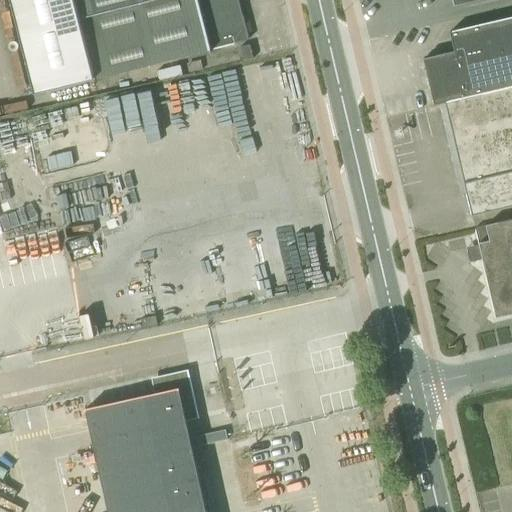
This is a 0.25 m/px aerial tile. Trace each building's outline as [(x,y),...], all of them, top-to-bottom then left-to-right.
[(249,40),(238,0),(72,0),(93,79),(249,40)] [(434,107),(446,104),(511,88),(511,20),(450,35),(454,53),(423,60),(434,107)] [(244,62),(253,59),(250,45),(240,48),(244,62)] [(511,88),(446,104),(472,216),(511,207),(511,88)] [(511,219),(495,223),(475,228),(496,319),(511,314),(511,219)] [(88,411),(110,511),(204,511),(184,421),(198,418),(190,382),(191,381),(189,381),(187,382),(184,383),(183,385),(184,388),(178,390),(176,377),(156,382),(159,394),(85,410),(86,412),(88,411)]
